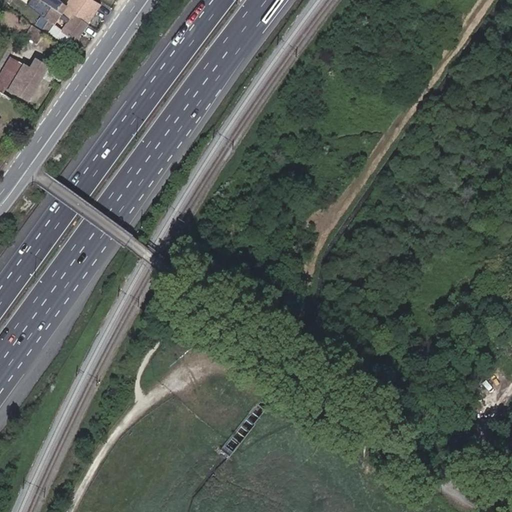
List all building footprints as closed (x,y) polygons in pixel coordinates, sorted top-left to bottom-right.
[(92,37),(96,31),(87,25),(73,15),(69,20),(38,0),(36,0),(32,7),(40,13),(38,15),(53,26),(74,41),(82,31),(92,37)] [(73,15),(87,25),(100,5),(89,0),(69,0),(65,7),(53,0),(38,0),(69,20),(73,15)] [(42,29),(46,24),(39,19),(38,20),(36,19),(33,22),(42,29)] [(42,29),(47,33),(53,26),(46,24),(42,29)] [(43,33),(32,26),(25,37),(36,44),(43,33)] [(70,48),(74,41),(53,26),(47,33),(70,48)] [(27,101),(47,68),(35,61),(29,70),(11,59),(0,76),(0,84),(8,89),(7,90),(27,101)] [(0,105),(10,112),(16,103),(0,93),(0,105)]
